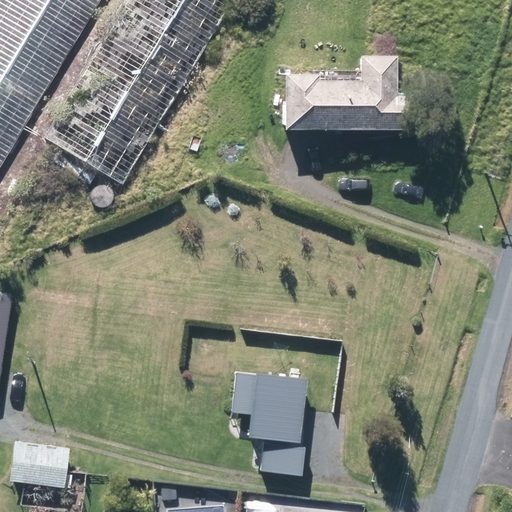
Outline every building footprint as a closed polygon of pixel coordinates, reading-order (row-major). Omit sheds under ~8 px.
[(0,0),(0,169),(102,0),(0,0)] [(132,0),(49,139),(125,185),(235,0),(132,0)] [(294,75),(294,131),(414,130),(414,95),(405,95),(405,56),(369,56),(369,76),(329,76),(330,71),(318,71),(318,75),(294,75)] [(80,177),(91,185),(99,173),(87,166),(80,177)] [(0,399),(1,399),(19,284),(0,280),(0,399)] [(258,443),(257,474),(296,476),(300,384),(243,382),(241,443),(258,443)] [(15,481),(69,488),(74,449),(20,442),(15,481)]
